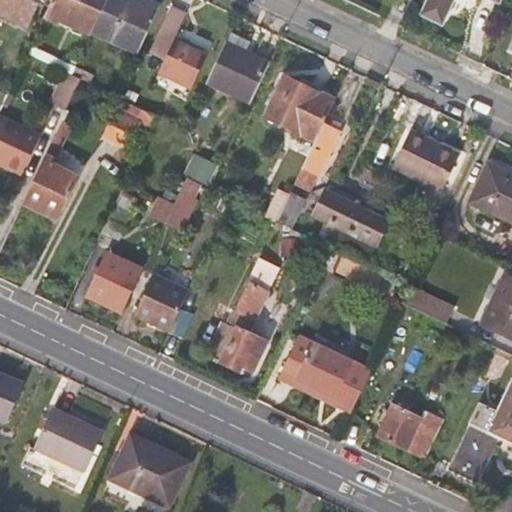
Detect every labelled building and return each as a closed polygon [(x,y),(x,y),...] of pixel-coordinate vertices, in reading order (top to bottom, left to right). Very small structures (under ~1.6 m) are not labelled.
[(38,0),(0,0),(0,11),(27,24),(38,0)] [(107,0),(52,0),(47,12),(92,33),(93,31),(107,0)] [(143,0),(142,2),(137,0),(107,0),(93,31),(139,53),(156,16),(161,5),(151,0),(143,0)] [(427,0),(422,13),(443,23),(454,0),(496,0),(499,1),(500,0),(427,0)] [(188,13),(172,6),(151,51),(166,58),(160,71),(192,87),(208,52),(177,36),(188,13)] [(208,81),(251,101),(269,62),(246,50),(250,43),(230,34),(208,81)] [(72,65),(30,46),(27,53),(67,70),(73,73),(76,67),(72,65)] [(73,73),(67,70),(52,102),(68,110),(76,93),(82,80),(83,78),(73,73)] [(268,115),(317,138),(324,122),(336,99),(302,83),(301,84),(286,77),(268,115)] [(93,85),(82,80),(76,93),(86,98),(93,85)] [(98,98),(119,108),(124,99),(118,96),(103,88),(98,98)] [(52,163),(86,98),(76,93),(68,110),(24,203),(56,218),(77,176),(52,163)] [(124,99),(119,108),(106,135),(128,146),(141,118),(154,124),(157,115),(124,99)] [(40,130),(0,110),(0,154),(13,160),(10,166),(21,171),(40,130)] [(340,130),(324,122),(317,138),(306,161),(296,181),(309,187),(315,173),(319,175),(340,130)] [(443,191),(460,155),(410,132),(393,168),(443,191)] [(0,161),(10,166),(13,160),(0,154),(0,161)] [(197,156),(187,178),(200,184),(210,163),(197,156)] [(511,179),(487,168),(472,201),(511,219),(511,179)] [(205,190),(206,187),(200,184),(187,178),(174,204),(188,211),(199,187),(205,190)] [(376,243),(387,220),(326,191),(315,214),(376,243)] [(305,199),(291,192),(286,203),(280,216),(278,221),(292,228),(305,199)] [(152,216),(165,222),(174,204),(161,198),(152,216)] [(269,211),(280,216),(286,203),(276,198),(269,211)] [(124,226),(109,219),(103,232),(119,238),(124,226)] [(88,293),(124,311),(141,274),(143,270),(107,253),(88,293)] [(369,283),(376,268),(347,254),(339,269),(369,283)] [(279,269),(260,260),(237,310),(255,319),(279,269)] [(511,278),(506,275),(484,322),(511,335),(511,278)] [(135,316),(169,332),(189,291),(155,276),(135,316)] [(455,305),(412,285),(404,303),(446,322),(455,305)] [(266,341),(223,320),(208,354),(241,370),(244,364),(244,365),(253,369),(266,341)] [(332,403),(352,412),(372,370),(313,342),(299,335),(280,376),(294,383),(296,378),(334,396),(332,403)] [(22,382),(0,373),(0,418),(7,421),(22,382)] [(449,469),(477,482),(501,432),(511,437),(511,385),(500,412),(481,403),(449,469)] [(442,419),(426,412),(423,418),(393,404),(379,434),(424,456),(442,419)] [(54,408),(36,447),(84,469),(102,431),(54,408)] [(189,462),(131,435),(111,477),(170,503),(189,462)]
